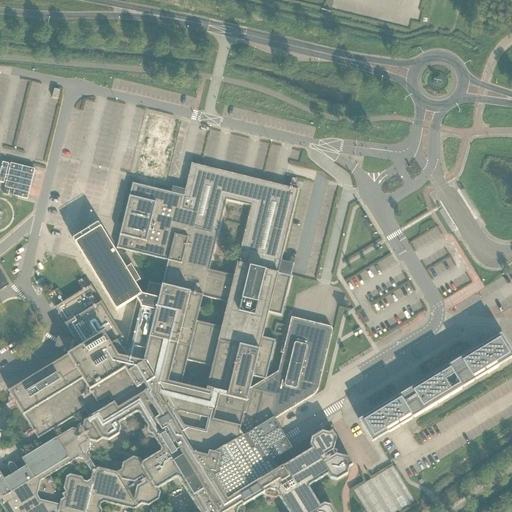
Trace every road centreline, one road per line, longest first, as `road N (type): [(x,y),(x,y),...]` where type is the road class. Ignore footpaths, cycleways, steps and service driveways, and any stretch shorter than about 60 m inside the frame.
road 1 (secondary): [(348,58),(152,15)]
road 2 (secondary): [(0,10),(152,15)]
